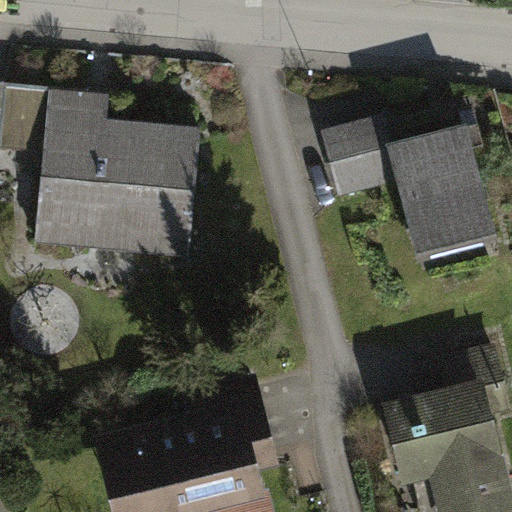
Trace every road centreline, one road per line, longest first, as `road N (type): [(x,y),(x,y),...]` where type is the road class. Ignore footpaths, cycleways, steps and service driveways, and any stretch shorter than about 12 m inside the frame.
road 1 (residential): [(0,2),(511,51)]
road 2 (unknown): [(247,25),(352,511)]
